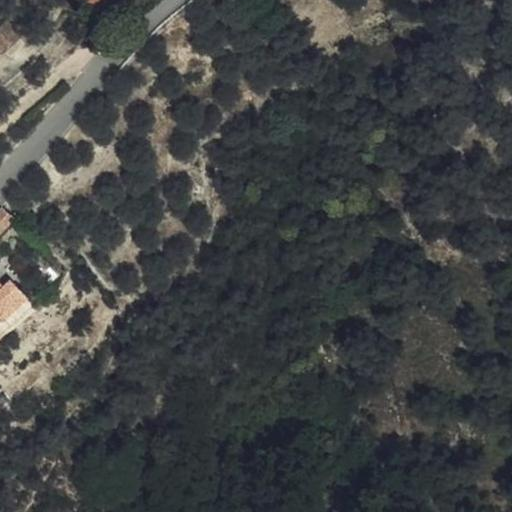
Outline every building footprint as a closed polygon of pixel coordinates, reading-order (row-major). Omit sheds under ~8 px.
[(98,0),(80,0),(88,23),(105,17),(98,0)] [(0,30),(0,49),(4,53),(19,37),(5,25),(0,30)] [(0,237),(14,221),(2,210),(0,212),(0,237)] [(0,319),(5,325),(10,320),(28,303),(11,285),(0,295),(0,319)] [(0,342),(16,327),(10,320),(5,325),(0,319),(0,342)]
